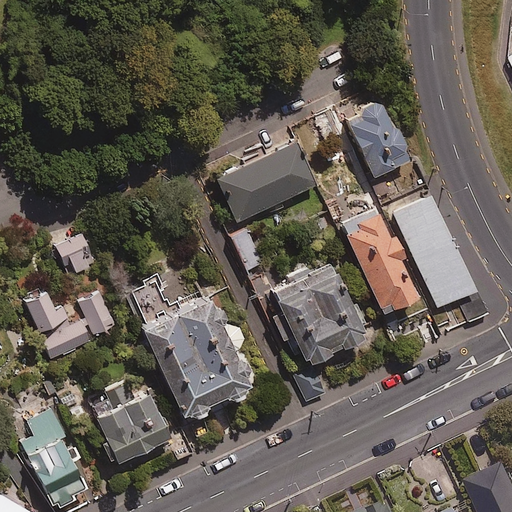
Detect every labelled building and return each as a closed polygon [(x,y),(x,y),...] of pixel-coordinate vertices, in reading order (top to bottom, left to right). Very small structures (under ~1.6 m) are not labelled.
[(403,153),(371,92),(336,110),(368,171),(403,153)] [(308,176),(286,133),(210,171),(232,215),(308,176)] [(468,283),(424,188),(388,204),(431,300),(468,283)] [(377,224),(365,197),(331,213),(372,301),(406,285),(389,247),(391,245),(381,222),(377,224)] [(242,223),(227,231),(244,265),(259,257),(242,223)] [(83,260),(70,231),(50,240),(63,269),(83,260)] [(359,329),(354,319),(359,316),(348,294),(343,297),(322,254),(263,283),(300,358),(359,329)] [(172,285),(160,290),(165,299),(130,317),(174,407),(241,373),(227,345),(233,340),(235,335),(234,325),(231,321),(224,317),(214,319),(197,283),(176,293),(172,285)] [(51,305),(39,284),(18,296),(36,328),(64,312),(58,301),(51,305)] [(111,324),(94,285),(73,295),(90,333),(111,324)] [(87,337),(77,316),(39,336),(50,356),(87,337)] [(320,390),(308,362),(291,369),(303,397),(320,390)] [(121,390),(115,377),(101,384),(106,394),(84,405),(107,453),(159,428),(137,382),(121,390)] [(72,454),(44,402),(6,422),(48,500),(79,484),(65,457),(72,454)] [(511,511),(511,486),(499,459),(460,477),(477,511),(511,511)] [(0,511),(34,511),(0,491),(0,511)] [(387,511),(380,494),(338,511),(387,511)] [(459,511),(454,501),(430,511),(459,511)]
